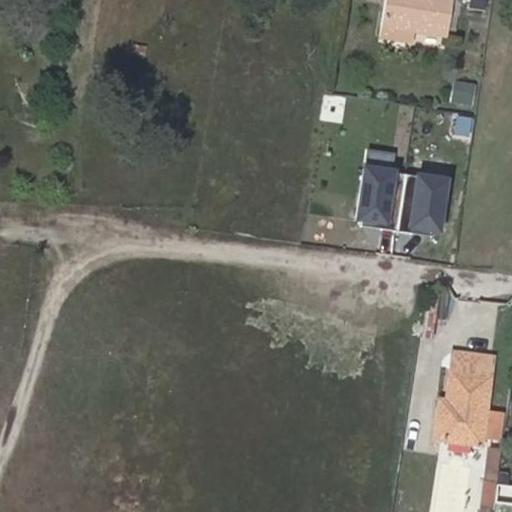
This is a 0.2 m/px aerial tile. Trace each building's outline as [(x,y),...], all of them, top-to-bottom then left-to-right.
[(415,31),(445,37),(451,0),(386,0),(380,37),(413,42),(415,31)] [(490,0),(474,0),(474,8),(489,10),(490,0)] [(511,56),(511,40),(504,39),(502,56),(511,56)] [(476,84),(458,81),(455,102),(473,104),(476,84)] [(399,171),(364,166),(356,224),(391,229),(399,171)] [(449,179),(414,174),(406,231),(441,236),(449,179)] [(425,290),(422,336),(436,337),(439,290),(425,290)] [(454,350),(447,399),(445,413),(437,412),(433,438),(480,446),(481,439),(497,441),(501,413),(485,410),(494,356),(454,350)] [(445,413),(447,399),(439,398),(437,412),(445,413)] [(487,447),(483,479),(494,481),(498,448),(487,447)]
